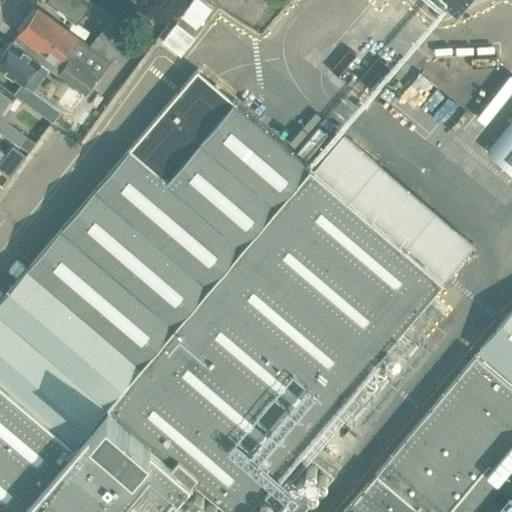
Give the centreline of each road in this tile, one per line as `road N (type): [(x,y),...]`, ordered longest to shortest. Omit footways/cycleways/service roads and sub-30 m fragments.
road 1 (unknown): [(511,262),(327,84),(289,60),(247,52),(183,74),(0,255)]
road 2 (unclassified): [(348,0),(325,23),(303,27),(274,21),(241,0)]
